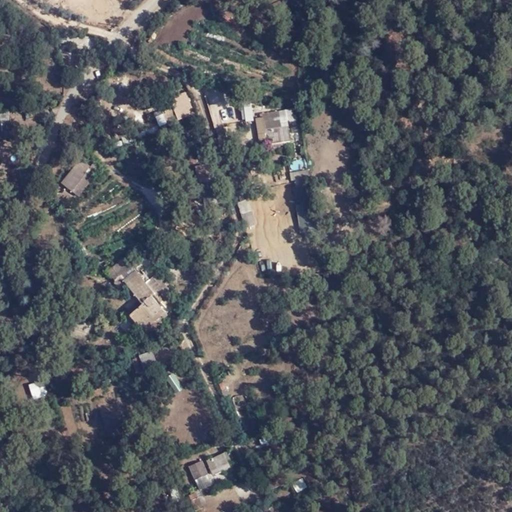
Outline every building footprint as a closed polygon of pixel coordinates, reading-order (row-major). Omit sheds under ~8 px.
[(114,90),(124,94),(129,81),(118,78),(114,90)] [(174,114),(190,109),(185,92),(172,98),(169,93),(155,98),(160,112),(172,108),(174,114)] [(160,126),(169,122),(165,113),(156,117),(160,126)] [(273,121),(272,115),(256,118),(258,132),(277,131),(277,128),(284,127),(283,120),(273,121)] [(307,168),(306,159),(292,161),(292,170),(307,168)] [(86,170),(78,164),(60,188),(68,195),(86,170)] [(209,181),(193,182),(191,204),(213,209),(216,199),(209,181)] [(250,199),(238,202),(243,221),(254,218),(250,199)] [(297,204),(299,232),(318,231),(316,203),(297,204)] [(81,265),(79,260),(72,261),(75,268),(81,265)] [(156,306),(160,302),(150,282),(149,282),(139,271),(135,275),(124,260),(106,274),(120,291),(125,286),(139,303),(123,315),(137,334),(149,324),(152,327),(159,321),(154,313),(159,310),(156,306)] [(155,285),(163,279),(160,274),(152,280),(155,285)] [(150,282),(160,302),(165,298),(155,285),(152,280),(150,282)] [(71,331),(87,334),(90,325),(82,323),(84,318),(75,315),(71,331)] [(85,341),(87,334),(71,331),(70,337),(85,341)] [(155,366),(151,354),(132,362),(138,374),(155,366)] [(183,389),(173,375),(165,381),(176,395),(183,389)] [(47,395),(41,379),(31,384),(37,399),(47,395)] [(218,384),(222,398),(229,395),(225,382),(218,384)] [(218,464),(215,459),(206,463),(209,469),(218,464)] [(193,481),(206,475),(207,475),(201,462),(187,468),(193,481)] [(231,468),(211,477),(214,484),(234,476),(231,468)] [(210,486),(206,475),(193,481),(198,492),(210,486)] [(292,483),(297,493),(308,487),(303,478),(292,483)] [(189,502),(193,511),(195,511),(203,509),(197,498),(196,499),(189,502)]
